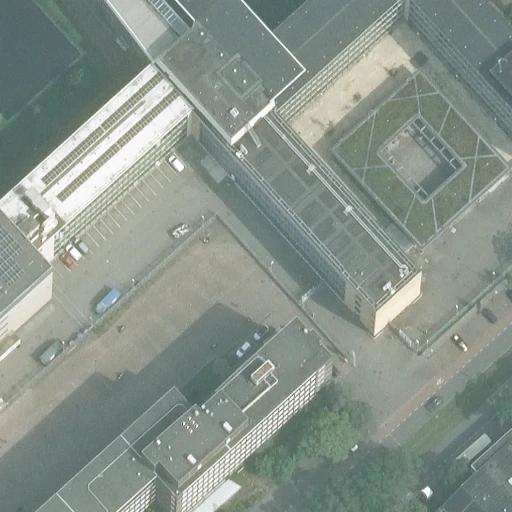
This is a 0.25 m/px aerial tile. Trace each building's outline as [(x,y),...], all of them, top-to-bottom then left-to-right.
[(0,0),(0,345),(51,299),(49,297),(49,298),(31,279),(53,260),(190,135),(191,134),(149,88),(44,183),(0,223),(0,0)] [(219,0),(264,48),(298,17),(316,0),(219,0)] [(511,100),(421,0),(374,0),(312,56),(507,271),(511,266),(511,100)] [(271,198),(245,222),(264,243),(268,247),(277,257),(309,292),(335,268),(355,250),(368,238),(381,226),(363,205),(350,191),(318,156),(309,163),(304,168),(291,180),(271,198)] [(11,335),(0,345),(0,361),(19,344),(11,335)] [(476,485),(446,511),(511,511),(511,439),(470,478),(476,485)]
